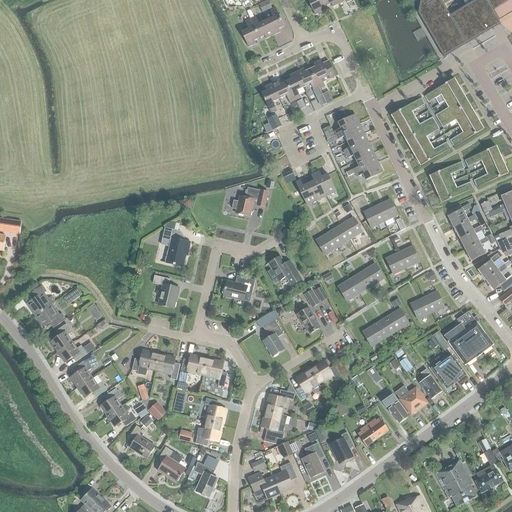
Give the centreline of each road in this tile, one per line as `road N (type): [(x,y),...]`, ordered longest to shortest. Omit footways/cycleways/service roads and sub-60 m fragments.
road 1 (residential): [(511,348),(459,279),(372,110)]
road 2 (tertiary): [(0,316),(90,441),(168,511)]
road 3 (tertiary): [(319,511),(511,368)]
road 4 (residential): [(196,340),(219,243),(252,251),(289,232)]
road 5 (residential): [(232,511),(234,455),(253,386)]
road 6 (residential): [(372,110),(472,56),(478,65)]
